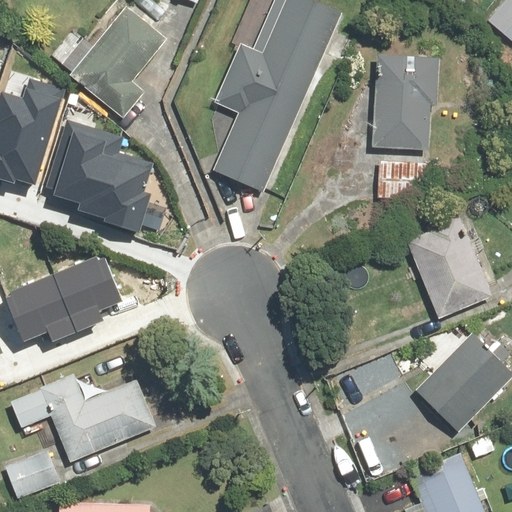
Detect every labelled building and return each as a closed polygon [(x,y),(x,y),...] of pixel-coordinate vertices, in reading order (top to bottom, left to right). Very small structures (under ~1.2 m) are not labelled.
[(134,0),(133,0),(74,73),(125,114),(149,84),(141,77),(176,33),(134,0)] [(217,165),(267,188),(350,6),(336,0),(275,0),(258,38),(244,32),(214,99),(241,112),(217,165)] [(511,0),(502,0),(488,14),(511,37),(511,0)] [(383,52),(374,146),(432,151),(441,57),(383,52)] [(1,86),(0,91),(0,171),(17,177),(19,173),(38,179),(67,86),(30,74),(24,93),(1,86)] [(66,112),(45,184),(83,195),(80,204),(109,213),(107,218),(141,228),(143,222),(163,228),(169,206),(150,200),(153,189),(149,188),(159,156),(128,147),(132,132),(66,112)] [(381,155),(381,193),(431,194),(432,156),(381,155)] [(468,209),(409,233),(444,316),(503,292),(468,209)] [(109,262),(0,299),(0,308),(16,355),(103,325),(99,311),(123,303),(109,262)] [(511,351),(481,323),(417,389),(462,431),(511,378),(511,351)] [(92,360),(14,389),(30,431),(59,420),(74,459),(166,424),(146,372),(103,389),(92,360)] [(407,507),(408,511),(478,511),(492,507),(467,444),(409,467),(423,501),(407,507)] [(54,450),(9,469),(24,504),(69,485),(54,450)] [(159,511),(160,496),(64,495),(64,511),(159,511)]
